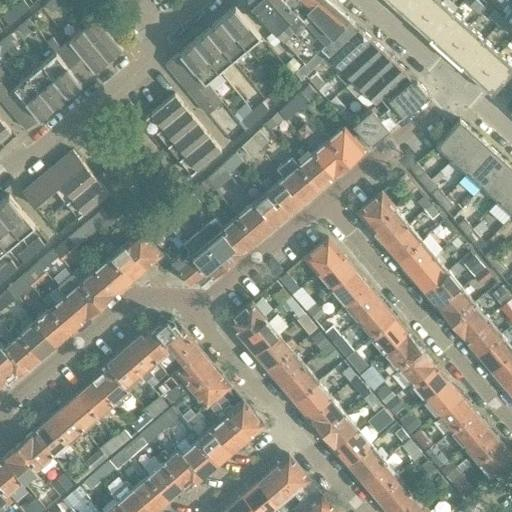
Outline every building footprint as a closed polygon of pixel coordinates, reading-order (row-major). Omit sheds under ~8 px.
[(23,0),(22,0),(13,8),(19,16),(29,7),(23,0)] [(62,3),(58,0),(50,0),(45,4),(51,12),(62,3)] [(274,28),(305,61),(320,46),(325,40),(324,39),(287,0),(247,0),(258,11),(257,11),(273,28),(274,28)] [(287,0),(324,39),(330,35),(348,17),(348,16),(329,0),(287,0)] [(386,0),(399,12),(409,0),(386,0)] [(409,0),(399,12),(414,25),(437,0),(409,0)] [(437,0),(414,25),(429,39),(454,12),(440,0),(437,0)] [(473,0),(469,5),(479,14),(485,7),(476,0),(473,0)] [(235,5),(220,17),(246,48),(260,36),(235,5)] [(503,18),(511,25),(511,6),(503,17),(503,18)] [(19,16),(13,8),(2,17),(9,24),(19,16)] [(488,16),(497,24),(503,18),(503,17),(494,9),(490,13),(488,16)] [(429,39),(445,53),(469,25),(454,12),(429,39)] [(97,17),(83,29),(108,59),(122,47),(97,17)] [(220,17),(207,29),(232,59),(246,48),(220,17)] [(320,46),(305,61),(294,72),(301,79),(322,61),(321,60),(357,26),(348,17),(330,35),(324,39),(325,40),(320,46)] [(510,30),(511,27),(511,25),(503,18),(497,24),(507,33),(510,30)] [(18,27),(24,35),(34,26),(28,19),(18,27)] [(445,53),(460,67),(484,39),(469,25),(445,53)] [(372,39),(357,26),(321,60),(322,61),(328,67),(332,63),(338,69),(372,39)] [(83,29),(69,40),(94,71),(108,59),(83,29)] [(207,29),(193,40),(218,71),(232,59),(207,29)] [(0,42),(7,49),(13,57),(26,46),(19,38),(17,40),(11,33),(0,42)] [(47,42),(55,52),(81,82),(94,71),(69,40),(61,47),(53,38),(47,42)] [(372,39),(338,69),(334,72),(345,84),(352,78),(384,49),(372,39)] [(460,67),(475,80),(500,53),(484,39),(460,67)] [(193,40),(179,52),(204,82),(205,82),(221,101),(227,95),(211,77),(218,71),(193,40)] [(395,60),(384,49),(352,78),(356,82),(350,88),(357,95),(363,89),(395,60)] [(55,52),(42,63),(67,94),(81,82),(55,52)] [(204,82),(179,52),(165,64),(207,114),(221,101),(205,82),(204,82)] [(511,63),(500,53),(475,80),(491,95),(511,70),(511,63)] [(28,62),(34,69),(28,75),(53,105),(67,94),(42,63),(36,56),(28,62)] [(395,60),(363,89),(357,95),(362,101),(369,95),(371,98),(361,106),(364,109),(380,95),(406,72),(407,71),(395,60)] [(2,62),(0,63),(0,97),(26,128),(40,117),(14,86),(10,80),(14,77),(2,62)] [(380,95),(389,105),(400,118),(427,96),(426,96),(429,94),(420,84),(417,86),(406,72),(380,95)] [(28,75),(15,86),(14,86),(40,117),(53,105),(28,75)] [(287,77),(277,87),(284,94),(294,84),(287,77)] [(332,85),(328,79),(318,88),(324,96),(330,90),(328,88),(332,85)] [(320,95),(309,82),(293,95),(301,104),(305,108),(320,95)] [(284,94),(277,87),(268,96),(274,103),(284,94)] [(150,113),(162,127),(186,107),(174,93),(150,113)] [(336,94),(329,100),(338,112),(346,106),(336,94)] [(301,104),(293,95),(278,108),(279,109),(285,115),(286,117),(301,104)] [(261,101),(252,110),(258,118),(268,109),(261,101)] [(258,118),(252,110),(245,102),(237,109),(238,110),(233,114),(240,121),(246,128),(258,118)] [(389,105),(380,113),(372,104),(355,119),(351,122),(369,144),(400,118),(389,105)] [(355,119),(346,106),(338,112),(348,125),(351,122),(355,119)] [(162,127),(173,141),(197,121),(186,107),(162,127)] [(285,115),(279,109),(264,123),(271,129),(285,115)] [(0,114),(0,138),(11,129),(0,114)] [(436,144),(452,159),(475,133),(459,118),(436,144)] [(173,141),(185,155),(209,134),(197,121),(173,141)] [(343,124),(328,137),(348,161),(364,148),(343,124)] [(269,139),(259,128),(241,145),(251,155),(259,147),(269,139)] [(348,161),(328,137),(324,133),(318,138),(322,143),(313,150),(333,175),(348,161)] [(452,159),(467,172),(490,146),(475,133),(452,159)] [(209,134),(185,155),(196,169),(221,149),(209,134)] [(467,172),(482,186),(505,160),(490,146),(467,172)] [(33,206),(55,189),(54,188),(60,184),(84,164),(72,150),(21,192),(33,206)] [(313,150),(298,163),(318,187),(333,175),(313,150)] [(243,159),(236,151),(221,164),(228,172),(243,159)] [(276,167),(283,176),(303,199),(318,187),(298,163),(291,155),(276,167)] [(482,186),(497,199),(511,183),(511,165),(505,160),(482,186)] [(409,167),(418,177),(424,171),(416,161),(409,167)] [(60,184),(71,198),(95,178),(84,164),(60,184)] [(228,172),(221,164),(207,176),(213,183),(217,187),(231,175),(228,172)] [(430,178),(424,171),(418,177),(431,192),(437,187),(435,184),(430,178)] [(439,171),(430,178),(435,184),(444,176),(439,171)] [(213,183),(207,176),(191,190),(197,197),(213,183)] [(283,176),(274,184),(268,177),(262,182),(267,189),(288,213),(303,199),(283,176)] [(95,178),(71,198),(83,212),(107,192),(95,178)] [(503,223),(511,213),(511,183),(497,199),(488,209),(503,223)] [(446,196),(437,187),(431,192),(439,202),(446,196)] [(267,189),(252,202),(272,226),(288,213),(267,189)] [(197,197),(191,190),(176,202),(185,213),(200,201),(197,197)] [(358,211),(372,227),(395,207),(381,191),(358,211)] [(439,211),(424,194),(417,200),(424,208),(432,217),(439,211)] [(8,195),(0,201),(0,213),(19,237),(33,225),(8,195)] [(446,196),(439,202),(447,212),(454,206),(446,196)] [(125,210),(113,197),(97,210),(105,219),(109,223),(125,210)] [(185,213),(176,202),(161,216),(170,227),(185,213)] [(252,202),(237,214),(257,238),(272,226),(252,202)] [(372,227),(385,243),(408,223),(395,207),(372,227)] [(105,219),(97,210),(68,235),(76,245),(105,219)] [(0,213),(0,242),(5,249),(19,237),(0,213)] [(237,214),(222,227),(242,251),(257,238),(237,214)] [(170,227),(161,216),(152,224),(161,235),(170,227)] [(199,230),(207,240),(227,264),(242,251),(222,227),(214,217),(199,230)] [(457,224),(466,233),(472,228),(464,218),(457,224)] [(488,226),(481,218),(472,228),(478,235),(488,226)] [(385,243),(398,258),(421,239),(408,223),(385,243)] [(472,228),(466,233),(474,243),(480,237),(478,235),(472,228)] [(140,230),(125,243),(145,266),(160,253),(140,230)] [(182,244),(189,251),(212,276),(227,264),(207,240),(199,230),(182,244)] [(43,245),(37,238),(32,232),(22,241),(27,247),(33,254),(43,245)] [(76,245),(68,235),(53,248),(58,253),(62,257),(76,245)] [(481,236),(480,237),(474,243),(479,249),(486,241),(481,236)] [(304,256),(318,272),(341,253),(328,237),(304,256)] [(398,258),(411,274),(435,254),(421,239),(398,258)] [(33,254),(27,247),(22,241),(12,249),(17,255),(23,263),(33,254)] [(125,243),(117,250),(110,242),(104,248),(110,255),(130,279),(145,266),(125,243)] [(53,248),(52,247),(37,261),(42,268),(58,253),(53,248)] [(484,255),(492,265),(499,259),(491,249),(484,255)] [(212,276),(189,251),(181,259),(177,255),(172,260),(192,284),(197,279),(200,283),(210,275),(212,277),(212,276)] [(322,289),(325,293),(331,288),(354,268),(341,253),(318,272),(328,284),(322,289)] [(485,265),(474,253),(463,262),(475,275),(485,265)] [(17,268),(11,261),(5,254),(0,258),(0,269),(6,277),(17,268)] [(411,274),(425,290),(448,270),(435,254),(411,274)] [(110,255),(95,268),(115,292),(130,279),(110,255)] [(499,259),(492,265),(500,274),(507,269),(499,259)] [(42,268),(37,261),(22,274),(31,284),(46,272),(42,268)] [(493,274),(485,265),(475,275),(473,276),(480,284),(493,274)] [(72,271),(100,305),(115,292),(95,268),(86,276),(78,266),(72,271)] [(331,288),(345,304),(368,284),(354,268),(331,288)] [(299,285),(286,270),(279,276),(291,291),(299,285)] [(425,290),(438,305),(461,286),(448,270),(425,290)] [(65,294),(85,318),(100,305),(72,271),(64,277),(73,287),(65,294)] [(31,284),(22,274),(6,287),(15,297),(31,284)] [(368,284),(345,304),(337,310),(339,314),(344,310),(348,311),(350,310),(358,319),(381,300),(368,284)] [(290,295),(282,285),(274,292),(282,302),(290,295)] [(315,301),(302,285),(299,285),(291,291),(306,309),(315,301)] [(438,305),(451,321),(474,301),(461,286),(438,305)] [(0,309),(15,297),(6,287),(0,292),(0,309)] [(50,306),(70,330),(85,318),(65,294),(56,302),(49,293),(43,298),(50,306)] [(305,310),(291,294),(290,295),(282,302),(296,317),(305,310)] [(511,295),(511,296),(500,306),(511,320),(511,295)] [(358,319),(371,335),(394,315),(381,300),(358,319)] [(228,321),(242,337),(265,317),(252,301),(228,321)] [(322,311),(315,301),(306,309),(315,318),(322,311)] [(451,321),(465,337),(488,317),(474,301),(451,321)] [(50,306),(35,319),(55,343),(70,330),(50,306)] [(317,325),(305,310),(296,317),(309,332),(317,325)] [(371,335),(384,351),(407,331),(394,315),(371,335)] [(242,337),(255,352),(278,333),(265,317),(242,337)] [(465,337),(478,352),(501,333),(488,317),(465,337)] [(35,319),(19,332),(40,356),(55,343),(35,319)] [(152,323),(152,324),(172,347),(172,348),(180,358),(184,363),(185,363),(201,350),(180,326),(178,327),(174,322),(159,321),(154,325),(152,323)] [(152,324),(136,337),(157,360),(172,348),(172,347),(152,324)] [(346,356),(354,349),(341,333),(340,334),(332,324),(324,330),(346,356)] [(1,342),(24,369),(40,356),(19,332),(13,325),(7,331),(13,338),(5,345),(2,341),(1,342)] [(330,342),(319,329),(311,336),(321,349),(330,342)] [(384,351),(398,366),(421,347),(407,331),(384,351)] [(255,352),(268,368),(291,348),(297,344),(291,338),(286,342),(278,333),(255,352)] [(478,352),(491,368),(511,350),(511,345),(501,333),(478,352)] [(121,349),(142,373),(147,380),(153,375),(148,368),(157,360),(136,337),(121,349)] [(0,370),(8,379),(13,375),(15,377),(24,369),(1,342),(0,342),(0,370)] [(339,352),(330,342),(321,349),(318,351),(327,362),(339,352)] [(398,366),(411,382),(434,363),(421,347),(398,366)] [(268,368),(281,384),(305,364),(291,348),(268,368)] [(360,372),(369,364),(355,348),(354,349),(346,356),(360,372)] [(147,380),(142,373),(121,349),(106,362),(129,389),(127,386),(135,378),(141,385),(147,380)] [(215,367),(201,350),(185,363),(184,363),(177,370),(185,379),(178,384),(171,390),(163,381),(157,387),(170,404),(191,387),(215,367)] [(511,350),(491,368),(504,384),(511,377),(511,350)] [(174,372),(177,370),(184,363),(180,358),(169,367),(174,372)] [(98,373),(92,377),(113,402),(115,401),(118,404),(120,408),(124,408),(128,408),(131,406),(134,404),(134,400),(135,396),(132,392),(129,389),(106,362),(96,371),(98,373)] [(385,378),(372,362),(369,364),(360,372),(374,387),(385,378)] [(411,382),(424,398),(447,378),(434,363),(411,382)] [(281,384),(295,400),(318,380),(305,364),(281,384)] [(357,374),(349,364),(342,370),(350,380),(357,374)] [(192,388),(206,404),(207,403),(214,397),(220,392),(230,384),(216,368),(215,367),(191,387),(192,388)] [(370,390),(357,374),(350,380),(363,395),(370,390)] [(93,379),(78,392),(98,415),(113,402),(92,377),(93,379)] [(424,398),(437,413),(460,394),(447,378),(424,398)] [(295,400),(308,415),(331,396),(318,380),(295,400)] [(395,394),(385,382),(376,390),(386,403),(395,394)] [(383,404),(370,390),(363,395),(362,396),(374,411),(383,404)] [(78,392),(63,405),(83,429),(98,415),(78,392)] [(152,417),(167,404),(159,394),(143,407),(145,409),(152,417)] [(222,394),(216,399),(223,408),(229,403),(222,394)] [(405,404),(395,394),(386,403),(395,413),(405,404)] [(437,413),(451,429),(474,410),(460,394),(437,413)] [(308,415),(321,431),(345,411),(331,396),(308,415)] [(248,436),(227,412),(223,408),(216,399),(209,405),(220,418),(212,425),(232,449),(248,436)] [(263,423),(243,399),(227,412),(248,436),(263,423)] [(63,405),(48,418),(68,442),(83,429),(63,405)] [(393,417),(383,405),(368,418),(378,430),(393,417)] [(178,414),(170,406),(139,432),(147,442),(178,414)] [(190,406),(182,413),(187,419),(195,412),(190,406)] [(152,417),(145,409),(130,422),(137,429),(152,417)] [(204,415),(198,409),(195,412),(187,419),(192,425),(204,415)] [(451,429),(464,445),(487,425),(474,410),(451,429)] [(321,431),(335,447),(358,427),(345,411),(321,431)] [(420,421),(413,412),(410,414),(408,412),(400,418),(410,430),(420,421)] [(68,442),(48,418),(32,431),(52,455),(62,447),(68,453),(74,448),(68,442)] [(212,425),(197,438),(217,462),(232,449),(212,425)] [(464,445),(477,460),(500,441),(487,425),(464,445)] [(403,441),(409,436),(401,426),(395,431),(403,441)] [(131,435),(125,427),(115,435),(122,443),(131,435)] [(335,447),(348,462),(371,443),(358,427),(335,447)] [(420,427),(412,433),(425,449),(432,443),(420,427)] [(32,431),(17,444),(37,468),(52,455),(32,431)] [(139,432),(108,458),(115,466),(116,468),(147,442),(139,432)] [(179,448),(202,475),(217,462),(197,438),(191,432),(185,437),(190,444),(182,451),(179,448)] [(113,434),(99,446),(100,447),(107,456),(122,443),(115,435),(113,434)] [(422,452),(409,436),(403,441),(402,443),(414,458),(422,452)] [(511,454),(500,441),(477,460),(491,476),(511,458),(511,454)] [(448,458),(434,442),(432,443),(425,449),(439,466),(448,458)] [(348,462),(361,478),(384,458),(371,443),(348,462)] [(17,444),(2,457),(22,481),(37,468),(17,444)] [(107,456),(100,447),(85,460),(89,465),(93,469),(107,456)] [(163,461),(185,487),(190,482),(192,484),(202,475),(179,448),(169,456),(163,449),(158,454),(163,461)] [(273,467),(293,491),(301,500),(304,504),(320,490),(289,454),(273,467)] [(2,457),(0,458),(0,485),(7,494),(22,481),(2,457)] [(115,466),(108,458),(94,471),(101,479),(115,466)] [(361,478),(374,494),(398,474),(384,458),(361,478)] [(462,473),(450,459),(440,467),(452,481),(462,473)] [(163,461),(148,474),(168,498),(183,485),(185,487),(163,461)] [(273,467),(258,480),(278,504),(293,491),(273,467)] [(63,471),(50,482),(60,494),(74,483),(72,481),(63,471)] [(101,479),(94,471),(84,480),(90,488),(101,479)] [(473,487),(462,473),(452,481),(463,495),(464,494),(473,487)] [(148,474),(132,487),(153,511),(168,498),(148,474)] [(374,494),(388,509),(411,490),(398,474),(374,494)] [(110,492),(117,500),(126,511),(151,511),(153,511),(132,487),(125,479),(110,492)] [(258,480),(243,493),(258,511),(268,511),(278,504),(258,480)] [(389,511),(416,511),(424,505),(431,500),(418,484),(411,490),(388,509),(389,511)] [(79,485),(63,498),(71,507),(79,500),(78,499),(86,493),(79,485)] [(39,499),(47,508),(60,497),(52,488),(39,499)] [(258,511),(243,493),(227,506),(232,511),(258,511)] [(322,493),(299,511),(334,511),(336,510),(335,509),(322,493)] [(38,511),(44,507),(35,496),(25,505),(30,511),(38,511)] [(126,511),(117,500),(102,511),(126,511)] [(301,500),(286,511),(298,511),(306,506),(304,504),(301,500)] [(64,511),(57,503),(48,511),(64,511)]
